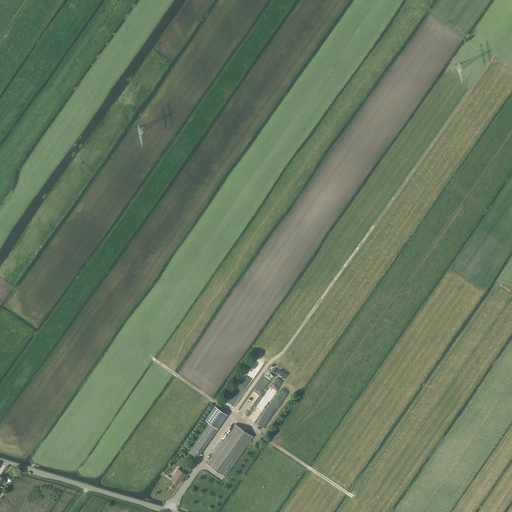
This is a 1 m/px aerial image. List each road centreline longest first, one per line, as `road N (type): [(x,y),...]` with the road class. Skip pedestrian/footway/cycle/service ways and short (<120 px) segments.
road 1 (track): [(233,414),(498,48)]
road 2 (track): [(150,356),(352,496)]
road 3 (unclassified): [(0,459),(172,511)]
